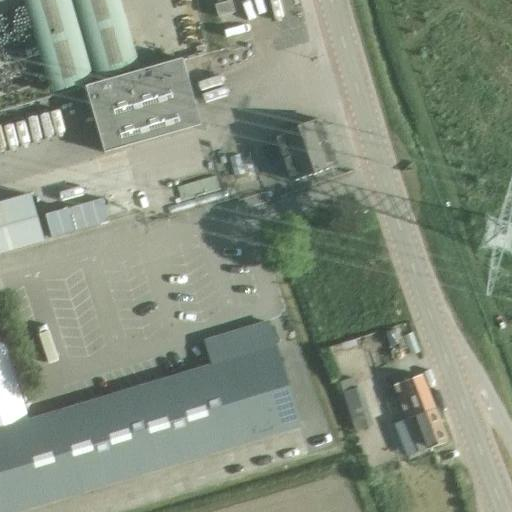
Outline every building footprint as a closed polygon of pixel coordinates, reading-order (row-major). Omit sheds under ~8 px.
[(23,0),(51,97),(85,87),(94,85),(70,0),(23,0)] [(73,0),(98,84),(141,71),(120,0),(73,0)] [(230,2),(213,7),(216,19),(233,14),(230,2)] [(85,87),(104,154),(201,126),(182,59),(141,71),(98,84),(94,85),(85,87)] [(290,181),(335,165),(319,120),(274,136),(290,181)] [(0,206),(0,257),(45,245),(31,198),(0,206)] [(44,216),(51,240),(108,223),(102,200),(44,216)] [(354,277),(337,231),(317,238),(327,266),(332,264),(339,283),(354,277)] [(380,281),(378,275),(354,283),(360,300),(364,298),(374,327),(406,317),(393,276),(380,281)] [(0,511),(23,511),(300,429),(267,322),(202,342),(210,366),(41,417),(0,429),(0,511)] [(401,383),(393,386),(398,397),(405,416),(406,419),(418,453),(427,449),(447,442),(435,408),(433,409),(421,376),(401,383)] [(355,388),(341,392),(350,421),(351,423),(354,432),(354,431),(368,427),(355,388)]
